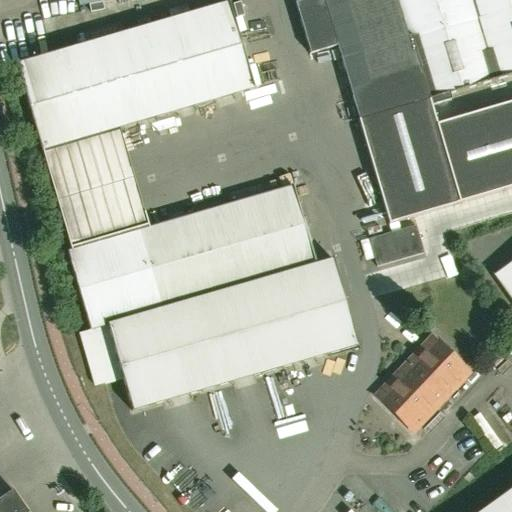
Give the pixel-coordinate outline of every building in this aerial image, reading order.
[(511,0),(310,0),(295,4),(310,55),(337,47),(358,121),(366,146),(373,172),(389,224),(431,211),(456,204),(459,203),(511,187),(511,104),(437,126),(431,105),(451,99),(449,95),(511,76),(511,0)] [(288,80),(254,90),(253,86),(288,76),(268,9),(234,19),(229,4),(16,66),(41,152),(242,94),(245,105),(291,92),(288,80)] [(293,187),(138,233),(67,253),(90,332),(108,326),(133,412),(359,346),(334,260),(316,265),(293,187)] [(416,227),(369,240),(377,267),(423,254),(416,227)] [(511,511),(511,262),(496,274),(511,296),(511,490),(481,511),(511,511)] [(412,432),(469,372),(433,338),(376,398),(412,432)] [(233,443),(252,436),(235,390),(216,397),(233,443)] [(196,491),(207,484),(197,467),(186,474),(196,491)] [(184,479),(175,485),(184,502),(194,496),(184,479)] [(0,511),(27,511),(13,491),(0,500),(0,511)] [(188,511),(180,498),(171,504),(176,511),(188,511)]
